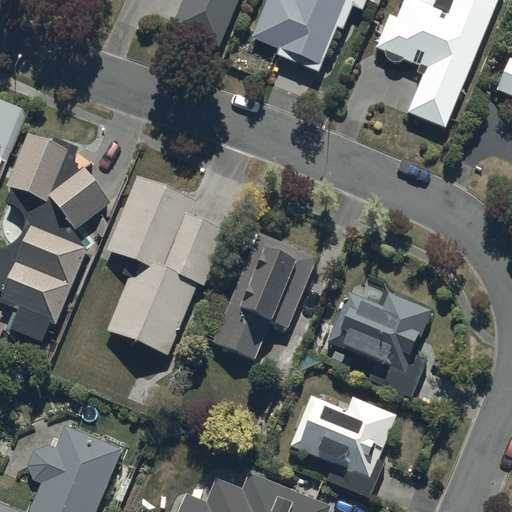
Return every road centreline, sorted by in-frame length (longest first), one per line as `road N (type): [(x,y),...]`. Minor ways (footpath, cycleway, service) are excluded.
road 1 (residential): [(511,289),(480,231),(419,191),(0,27)]
road 2 (residential): [(464,511),(511,402)]
